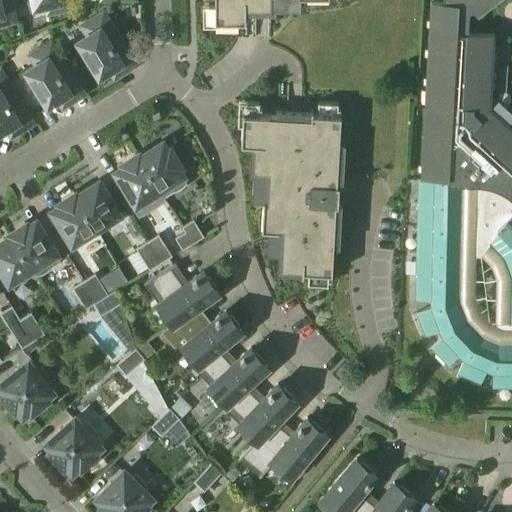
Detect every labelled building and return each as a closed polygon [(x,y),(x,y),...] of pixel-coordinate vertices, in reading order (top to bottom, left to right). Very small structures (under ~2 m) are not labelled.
[(0,0),(0,22),(1,23),(2,23),(15,20),(9,0),(0,0)] [(34,0),(36,6),(37,6),(37,4),(47,2),(49,11),(59,9),(59,10),(72,7),(70,0),(34,0)] [(215,0),(216,21),(246,21),(246,10),(274,9),(274,7),(300,7),(299,0),(215,0)] [(511,0),(440,0),(441,1),(430,0),(422,174),(448,174),(448,176),(470,178),(478,178),(492,181),(510,193),(511,195),(511,0)] [(115,76),(121,73),(122,72),(123,71),(123,69),(123,68),(123,67),(123,66),(120,61),(130,55),(104,13),(92,20),(84,25),(89,33),(80,39),(80,38),(79,39),(101,75),(102,74),(101,73),(110,68),(115,76)] [(64,106),(69,102),(70,102),(71,100),(71,99),(71,97),(71,96),(71,95),(68,91),(78,85),(52,42),(40,49),(40,50),(32,55),(37,63),(28,69),(28,67),(27,68),(49,104),(50,103),(49,103),(58,97),(64,106)] [(12,135),(17,132),(18,131),(19,130),(20,129),(20,128),(20,126),(20,125),(17,120),(27,114),(0,71),(0,130),(7,126),(12,135)] [(304,271),(328,272),(332,273),(334,240),(338,240),(341,203),(339,202),(339,185),(341,185),(344,147),(340,147),(342,114),(337,114),(337,102),(318,102),(318,113),(313,113),(313,109),(312,109),(312,113),(276,111),(276,115),(243,113),(242,143),(253,144),(252,172),(268,172),(267,198),(264,198),(262,229),(282,230),(280,261),(280,270),(303,271),(303,275),(304,275),(304,271)] [(139,154),(165,197),(173,192),(177,191),(184,186),(187,183),(188,183),(178,166),(180,165),(170,149),(168,151),(163,143),(141,156),(140,154),(139,154)] [(165,197),(139,154),(123,164),(125,166),(117,171),(137,203),(145,197),(148,201),(152,200),(159,196),(162,193),(164,197),(165,197)] [(419,203),(447,203),(447,207),(462,208),(462,184),(448,183),(448,179),(419,178),(419,203)] [(75,194),(77,196),(87,212),(99,232),(100,232),(97,227),(104,223),(106,227),(111,226),(118,221),(121,218),(118,214),(119,214),(114,206),(116,204),(107,189),(104,190),(99,182),(77,196),(76,193),(75,194)] [(511,197),(507,194),(503,191),(498,188),(493,187),(489,185),(483,184),(480,184),(477,184),(476,235),(481,235),(493,223),(499,230),(511,215),(511,197)] [(87,212),(77,196),(75,194),(60,203),(61,206),(53,211),(76,247),(77,246),(77,245),(84,241),(89,239),(96,235),(98,232),(99,232),(87,212)] [(418,227),(447,227),(447,232),(461,232),(462,208),(447,207),(447,203),(419,203),(418,227)] [(511,215),(499,230),(491,242),(505,258),(511,252),(511,215)] [(183,248),(204,236),(194,219),(183,226),(186,231),(176,237),(183,248)] [(11,233),(13,236),(38,276),(39,275),(38,275),(43,274),(49,269),(52,266),(53,267),(61,261),(36,221),(28,226),(27,224),(11,233)] [(418,251),(446,252),(446,256),(460,256),(461,232),(447,232),(447,227),(418,227),(418,251)] [(148,240),(161,262),(176,253),(163,232),(148,240)] [(38,276),(13,236),(11,233),(11,234),(12,236),(0,243),(0,270),(3,275),(5,274),(10,282),(10,281),(13,285),(17,284),(24,280),(27,276),(34,272),(37,276),(38,276)] [(161,262),(148,240),(141,245),(153,266),(161,262)] [(417,275),(446,276),(446,280),(460,280),(460,256),(446,256),(446,252),(418,251),(417,275)] [(173,322),(193,307),(194,308),(218,291),(217,289),(214,291),(202,274),(205,272),(204,271),(197,276),(196,275),(193,278),(193,279),(184,285),(172,267),(177,264),(176,262),(144,282),(145,283),(150,280),(164,299),(159,303),(160,304),(163,302),(175,319),(172,321),(173,322)] [(84,280),(97,301),(109,294),(96,273),(84,280)] [(460,280),(446,280),(446,276),(417,275),(417,300),(432,300),(432,306),(459,302),(460,280)] [(94,303),(97,301),(84,280),(73,287),(86,308),(94,303)] [(97,301),(94,303),(101,314),(122,301),(115,290),(109,294),(97,301)] [(444,335),(467,321),(459,302),(432,306),(418,312),(427,335),(441,329),(444,335)] [(1,312),(10,326),(23,347),(34,340),(21,319),(12,305),(1,312)] [(198,363),(218,347),(218,348),(242,329),(241,328),(238,330),(224,313),(227,311),(226,310),(220,315),(219,314),(215,317),(216,318),(208,325),(194,308),(193,307),(163,329),(179,348),(184,345),(184,346),(187,344),(201,360),(198,362),(198,363)] [(21,319),(34,340),(45,333),(32,312),(21,319)] [(465,358),(481,336),(467,321),(444,335),(432,346),(449,364),(461,353),(465,358)] [(493,370),(500,344),(481,336),(465,358),(459,372),(481,382),(487,368),(493,370)] [(511,343),(500,344),(493,370),(493,386),(511,386),(511,343)] [(245,385),(246,386),(267,365),(266,364),(264,366),(249,351),(252,349),(251,348),(245,353),(244,352),(241,355),(241,356),(233,364),(218,348),(218,347),(198,363),(199,363),(215,381),(211,385),(212,386),(214,384),(229,399),(226,402),(227,402),(245,385)] [(126,374),(145,358),(136,348),(118,364),(126,374)] [(32,411),(46,399),(45,397),(56,388),(49,380),(50,380),(48,376),(43,369),(39,367),(33,359),(0,384),(0,385),(5,392),(3,394),(15,409),(17,407),(23,414),(30,408),(32,411)] [(244,422),(259,436),(260,437),(275,421),(296,400),(295,399),(292,401),(277,387),(279,384),(278,383),(272,389),(271,388),(268,392),(269,393),(262,401),(246,386),(245,385),(227,402),(227,403),(227,402),(244,419),(240,423),(241,424),(244,422)] [(189,408),(180,398),(170,408),(179,417),(189,408)] [(179,417),(170,408),(152,425),(162,434),(179,417)] [(79,415),(48,443),(54,450),(52,451),(64,465),(66,463),(73,470),(79,464),(81,466),(95,454),(93,452),(104,442),(97,435),(97,434),(95,430),(90,424),(86,422),(79,415)] [(260,437),(259,436),(239,458),(240,459),(242,456),(262,472),(259,475),(261,476),(276,458),(292,471),(290,474),(291,475),(326,432),(325,432),(323,434),(306,421),(309,418),(308,417),(302,424),(301,423),(298,427),(299,427),(292,436),(275,421),(260,437)] [(373,511),(378,506),(377,506),(360,492),(367,484),(368,484),(371,481),(370,480),(375,473),(374,472),(372,475),(356,462),(358,459),(357,458),(322,500),(323,501),(325,499),(340,511),(343,511),(344,511),(345,511),(373,511)] [(221,472),(211,463),(195,481),(204,490),(221,472)] [(125,471),(98,497),(105,504),(103,506),(109,511),(140,511),(146,506),(144,504),(151,497),(144,490),(147,487),(145,483),(139,477),(135,475),(132,478),(125,471)] [(377,506),(378,506),(373,511),(402,511),(406,506),(407,507),(410,503),(409,503),(414,496),(413,495),(411,498),(394,485),(396,483),(395,482),(377,506)] [(428,511),(441,511),(433,507),(435,504),(434,503),(428,511)]
